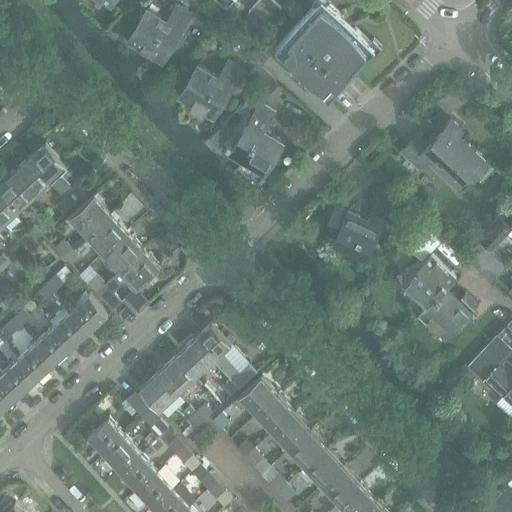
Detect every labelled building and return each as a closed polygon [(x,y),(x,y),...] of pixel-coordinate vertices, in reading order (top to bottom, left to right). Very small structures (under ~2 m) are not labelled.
[(275,0),(258,0),(249,11),(265,26),(282,7),(275,0)] [(377,47),(326,0),(319,0),(276,45),(330,96),(377,47)] [(152,3),(148,8),(156,13),(159,8),(152,3)] [(163,59),(191,13),(178,5),(168,20),(156,13),(148,8),(129,39),(163,59)] [(229,60),(219,76),(199,64),(180,95),(193,103),(192,105),(203,112),(205,110),(215,116),(243,69),(229,60)] [(257,62),(248,72),(263,86),(272,76),(257,62)] [(263,86),(258,92),(268,101),(282,86),(272,76),(263,86)] [(261,102),(231,151),(265,172),(272,160),(284,140),(264,128),(275,110),(261,102)] [(246,103),(237,112),(246,118),(252,107),(246,103)] [(451,118),(427,143),(417,133),(400,151),(419,167),(429,156),(464,188),(476,175),(481,180),(494,166),(459,133),(463,128),(451,118)] [(68,164),(47,140),(28,157),(50,181),(65,196),(73,205),(91,188),(83,179),(73,189),(59,173),(68,164)] [(50,181),(28,157),(11,173),(32,197),(50,181)] [(32,197),(11,173),(0,183),(0,197),(15,213),(32,197)] [(95,193),(70,215),(87,233),(111,210),(95,193)] [(65,196),(56,205),(64,213),(73,205),(65,196)] [(0,226),(15,213),(0,197),(0,232),(4,237),(0,231),(0,226)] [(368,223),(359,219),(360,216),(348,211),(348,212),(336,206),(325,230),(337,236),(335,240),(367,256),(383,221),(371,215),(368,223)] [(103,251),(127,228),(111,210),(87,233),(103,251)] [(511,235),(511,225),(500,215),(464,256),(478,268),(494,251),(492,249),(508,232),(511,235)] [(44,231),(36,223),(29,229),(37,238),(44,231)] [(120,269),(144,246),(127,228),(103,251),(120,269)] [(21,238),(29,246),(37,238),(29,229),(21,238)] [(65,237),(55,246),(63,254),(72,246),(65,237)] [(72,264),(81,255),(72,246),(63,254),(72,264)] [(120,270),(107,282),(106,282),(97,290),(113,308),(122,300),(115,292),(114,291),(128,278),(137,287),(161,265),(144,246),(120,269),(120,270)] [(427,305),(449,283),(449,284),(458,275),(452,270),(432,250),(402,281),(427,305)] [(492,282),(496,277),(508,264),(494,251),(478,268),(492,282)] [(12,262),(3,253),(0,256),(0,267),(3,270),(12,262)] [(511,267),(508,264),(496,277),(511,291),(511,267)] [(65,282),(56,272),(47,281),(55,290),(65,282)] [(106,282),(98,272),(88,281),(97,290),(106,282)] [(38,289),(47,298),(55,290),(47,281),(38,289)] [(449,283),(427,305),(420,312),(446,337),(479,303),(466,291),(462,296),(449,284),(449,283)] [(109,312),(90,291),(72,308),(91,329),(109,312)] [(8,296),(0,303),(5,310),(13,302),(8,296)] [(32,316),(23,307),(13,315),(22,325),(32,316)] [(54,324),(73,345),(91,329),(72,308),(54,324)] [(0,327),(0,336),(4,341),(22,325),(13,315),(0,327)] [(502,396),(498,401),(511,414),(511,364),(504,357),(511,348),(511,318),(469,365),(502,396)] [(232,377),(240,386),(258,370),(250,361),(233,342),(212,320),(194,337),(215,359),(232,377)] [(36,341),(56,361),(73,345),(54,324),(36,341)] [(215,359),(194,337),(176,353),(197,375),(215,359)] [(19,357),(38,378),(56,361),(36,341),(19,357)] [(197,375),(176,353),(159,370),(179,392),(197,375)] [(1,373),(20,394),(38,378),(19,357),(1,373)] [(140,387),(161,409),(179,392),(159,370),(140,387)] [(0,373),(0,407),(3,410),(20,394),(1,373),(0,373)] [(242,407),(247,402),(256,412),(278,392),(262,374),(234,399),(242,407)] [(222,402),(231,395),(240,386),(232,377),(223,386),(218,390),(208,380),(205,383),(222,402)] [(152,409),(136,391),(127,399),(144,417),(152,409)] [(273,430),(295,410),(278,392),(256,412),(273,430)] [(196,410),(190,404),(204,419),(214,410),(205,401),(196,410)] [(187,418),(195,427),(204,419),(190,404),(185,409),(190,415),(187,418)] [(151,426),(160,418),(152,409),(144,417),(151,426)] [(222,410),(213,419),(221,429),(231,420),(222,410)] [(290,448),(312,428),(295,410),(273,430),(290,448)] [(110,415),(88,434),(105,453),(126,433),(110,415)] [(306,466),(328,445),(312,428),(290,448),(306,466)] [(121,470),(143,451),(126,433),(105,453),(121,470)] [(185,445),(177,436),(168,444),(176,453),(185,445)] [(247,437),(238,446),(246,455),(256,446),(247,437)] [(201,462),(185,445),(176,453),(193,470),(201,462)] [(322,483),(344,463),(328,445),(306,466),(322,483)] [(256,446),(246,455),(263,473),(272,464),(256,446)] [(137,488),(159,469),(143,451),(121,470),(137,488)] [(218,480),(201,462),(193,470),(209,488),(218,480)] [(339,501),(361,481),(344,463),(322,483),(339,501)] [(272,464),(263,473),(279,491),(289,482),(272,464)] [(154,506),(175,486),(159,469),(137,488),(154,506)] [(226,489),(218,480),(209,488),(217,497),(226,489)] [(332,511),(342,511),(346,509),(348,511),(362,511),(377,499),(361,481),(339,501),(330,509),(332,511)] [(287,499),(297,491),(289,482),(279,491),(287,499)] [(159,511),(182,511),(191,504),(175,486),(154,506),(159,511)] [(388,511),(377,499),(362,511),(388,511)] [(5,511),(4,511),(24,511),(15,502),(13,504),(11,502),(3,509),(5,511)]
